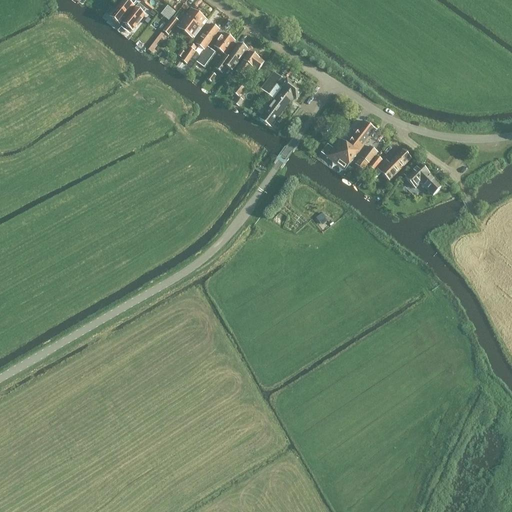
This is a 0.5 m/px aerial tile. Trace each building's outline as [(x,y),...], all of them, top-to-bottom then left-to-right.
[(110,20),(120,27),(138,5),(133,1),(130,5),(125,1),(110,20)] [(139,6),(123,26),(132,33),(145,17),(141,14),(145,10),(139,6)] [(194,42),(208,23),(192,10),(177,29),(194,42)] [(169,37),(179,24),(174,19),(163,33),(169,37)] [(205,52),(220,32),(212,26),(197,46),(205,52)] [(225,56),(236,43),(225,35),(215,48),(225,56)] [(187,66),(196,53),(195,53),(197,50),(191,45),(189,49),(190,50),(182,62),(187,66)] [(233,73),(248,52),(239,45),(229,60),(225,57),(216,70),(223,75),(227,69),(233,73)] [(209,48),(198,62),(204,67),(215,52),(209,48)] [(259,72),(265,65),(250,54),(236,72),(244,78),(250,71),(252,73),(256,69),(259,72)] [(286,83),(274,74),(261,91),(274,101),(260,121),(272,130),(294,100),(296,102),(302,94),(286,82),(286,83)] [(213,75),(208,81),(212,84),(217,78),(213,75)] [(242,85),(234,95),(239,98),(246,88),(242,85)] [(239,99),(235,105),(239,108),(244,102),(239,99)] [(345,173),(376,132),(364,123),(347,146),(341,141),(327,159),(345,173)] [(324,127),(320,133),(323,140),(331,141),(335,134),(332,128),(324,127)] [(365,172),(378,154),(370,148),(357,165),(365,172)] [(390,183),(412,161),(403,152),(390,165),(387,162),(378,171),(390,183)] [(375,172),(382,162),(378,158),(370,169),(375,172)] [(443,188),(420,165),(406,179),(416,189),(421,184),(433,197),(443,188)] [(327,220),(322,215),(316,221),(321,226),(327,220)]
